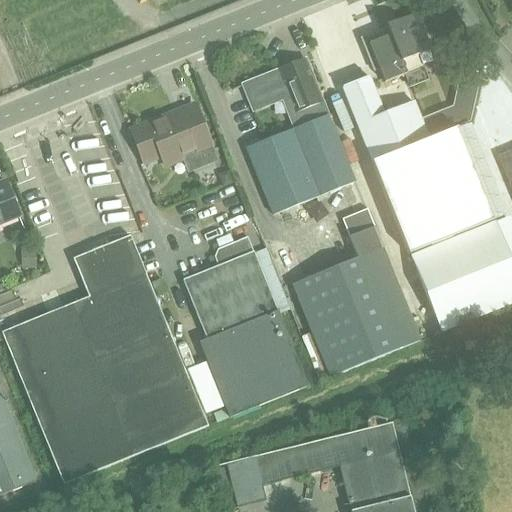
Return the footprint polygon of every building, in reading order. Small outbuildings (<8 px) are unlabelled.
[(30,0),(28,1),(43,39),(97,18),(89,0),(30,0)] [(430,50),(417,16),(387,28),(390,37),(369,45),(385,84),(405,76),(410,88),(427,81),(417,55),(430,50)] [(297,129),(320,120),(317,112),(325,109),(305,60),(304,60),(304,61),(290,66),(290,67),(291,67),(292,71),(287,73),(288,75),(282,78),(279,70),(278,71),(278,72),(243,86),(255,114),(256,114),(254,109),(287,96),(294,113),(291,114),(297,129)] [(373,164),(403,237),(411,259),(493,226),(457,130),(429,141),(414,104),(384,116),(370,79),(343,89),(373,164)] [(179,113),(150,125),(132,132),(145,165),(160,159),(164,170),(184,162),(188,174),(217,162),(195,106),(180,112),(179,113)] [(328,116),(320,120),(297,129),(247,149),(274,216),(355,183),(328,116)] [(511,151),(498,157),(511,190),(511,151)] [(25,234),(26,233),(6,184),(0,185),(0,225),(19,218),(25,234)] [(374,228),(367,211),(342,221),(357,259),(292,285),(329,379),(420,342),(382,249),(374,228)] [(511,305),(511,224),(510,219),(493,226),(411,259),(441,334),(511,305)] [(90,299),(2,334),(64,487),(208,429),(130,238),(74,261),(90,299)] [(307,388),(254,255),(248,239),(218,251),(214,259),(218,269),(183,283),(208,344),(208,363),(230,419),(307,388)] [(274,250),(263,254),(286,314),(297,310),(274,250)] [(152,285),(157,298),(166,294),(161,281),(152,285)] [(0,496),(35,482),(0,395),(0,496)] [(261,488),(339,468),(348,506),(352,505),(353,511),(413,511),(391,424),(254,459),(261,488)]
